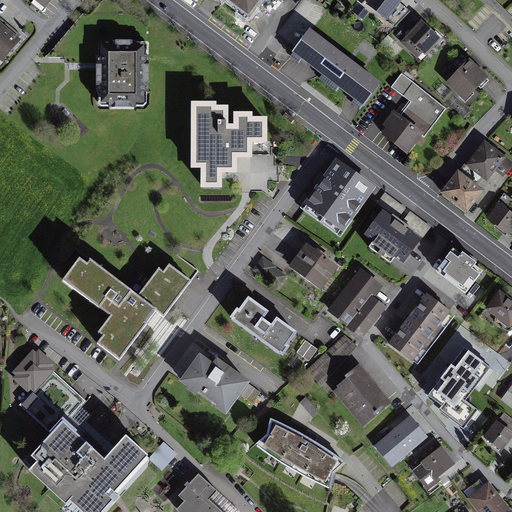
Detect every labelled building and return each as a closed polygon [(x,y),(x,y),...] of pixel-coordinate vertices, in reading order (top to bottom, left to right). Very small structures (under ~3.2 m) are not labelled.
[(33,0),(45,8),(51,0),(33,0)] [(225,0),(249,18),(258,5),(261,7),(266,0),(225,0)] [(402,2),(399,0),(369,0),(366,4),(388,21),(391,16),(395,19),(404,7),(401,4),(402,2)] [(358,7),(354,13),(361,18),(365,13),(358,7)] [(0,60),(2,63),(21,40),(20,39),(22,36),(0,17),(0,60)] [(441,39),(421,20),(415,27),(410,21),(394,37),(417,59),(422,53),(425,56),(441,39)] [(310,28),(292,52),(364,107),(381,83),(310,28)] [(101,47),(97,47),(98,102),(101,106),(109,106),(109,108),(136,109),(136,107),(144,107),(147,104),(147,93),(149,93),(149,42),(109,41),(109,45),(101,45),(101,47)] [(470,59),(445,84),(465,102),(490,78),(470,59)] [(424,138),(446,109),(402,74),(391,87),(409,101),(399,115),(393,111),(382,125),(386,128),(381,135),(408,155),(421,136),(424,138)] [(191,102),(190,169),(200,169),(200,189),(222,189),(222,174),(237,174),(237,159),(252,159),(252,143),(267,144),(268,117),(252,118),(252,113),(233,112),(233,124),(228,124),(228,106),(216,106),(216,102),(191,102)] [(511,161),(484,140),(465,166),(479,175),(487,181),(496,172),(503,178),(511,165),(511,161)] [(300,209),(341,238),(377,188),(337,159),(300,209)] [(458,170),(441,193),(467,214),(485,191),(474,182),(479,175),(465,166),(464,165),(460,171),(458,170)] [(393,215),(398,219),(407,208),(385,192),(377,204),(393,215)] [(497,205),(486,219),(508,235),(511,229),(511,212),(511,213),(511,212),(511,199),(504,194),(496,204),(497,205)] [(395,258),(404,265),(422,239),(414,233),(415,232),(402,222),(398,219),(393,215),(392,217),(383,210),(364,235),(373,242),(369,248),(391,264),(395,258)] [(410,211),(402,222),(415,232),(423,238),(431,227),(410,211)] [(306,243),(289,267),(321,291),(339,268),(324,256),(325,255),(318,249),(316,251),(306,243)] [(436,271),(465,294),(483,271),(475,265),(477,263),(463,252),(461,254),(453,248),(436,271)] [(277,267),(263,257),(252,271),(278,289),(287,276),(277,268),(277,267)] [(97,343),(119,360),(156,312),(163,317),(191,281),(169,265),(163,273),(159,269),(138,297),(90,261),(88,265),(80,259),(63,280),(99,310),(100,308),(110,316),(97,333),(102,337),(97,343)] [(361,268),(327,312),(363,340),(389,305),(376,296),(384,287),(361,268)] [(511,299),(499,290),(485,310),(510,329),(511,326),(511,299)] [(427,293),(388,344),(413,363),(413,362),(418,365),(454,317),(450,313),(451,312),(427,293)] [(231,321),(281,357),(281,356),(283,357),(290,347),(288,346),(297,333),(277,318),(271,325),(264,320),(269,312),(248,297),(239,310),(237,308),(230,318),(232,320),(231,321)] [(357,347),(345,336),(306,371),(321,387),(357,347)] [(318,349),(305,341),(296,353),(309,362),(318,349)] [(471,343),(451,370),(471,385),(469,387),(476,392),(486,380),(480,376),(490,363),(481,356),(483,353),(471,343)] [(32,391),(35,393),(54,372),(56,370),(52,368),(56,365),(39,350),(36,353),(33,350),(12,372),(16,375),(12,379),(29,394),(32,391)] [(215,408),(226,416),(250,383),(217,358),(213,363),(200,355),(179,382),(187,388),(186,390),(196,397),(199,393),(216,406),(215,408)] [(334,392),(363,427),(392,403),(359,365),(345,377),(347,379),(337,387),(338,389),(334,392)] [(37,463),(28,472),(66,506),(70,501),(82,511),(101,511),(112,501),(106,496),(110,491),(114,494),(149,457),(127,436),(110,454),(89,435),(71,418),(86,401),(54,372),(35,393),(32,391),(29,394),(20,406),(51,434),(30,457),(37,463)] [(261,393),(250,385),(241,397),(252,404),(261,393)] [(511,409),(511,387),(501,402),(511,409)] [(306,398),(300,403),(313,418),(317,411),(306,398)] [(496,420),(483,438),(502,452),(511,438),(511,432),(510,431),(511,427),(511,419),(504,413),(498,421),(496,420)] [(374,447),(392,469),(429,437),(411,416),(374,447)] [(303,476),(329,488),(333,473),(344,463),(327,451),(309,440),(291,429),(271,420),(268,435),(256,445),(281,462),(303,476)] [(177,455),(163,443),(149,457),(149,461),(162,471),(177,455)] [(422,464),(413,471),(428,491),(441,482),(438,477),(455,464),(442,446),(421,463),(422,464)] [(184,502),(177,510),(178,511),(222,511),(209,500),(217,491),(199,474),(190,484),(188,482),(184,486),(186,488),(178,496),(184,502)] [(511,511),(489,482),(484,486),(480,480),(464,492),(469,498),(467,499),(477,511),(511,511)]
